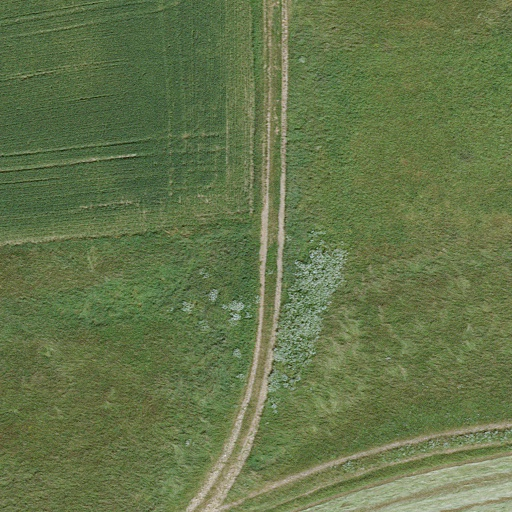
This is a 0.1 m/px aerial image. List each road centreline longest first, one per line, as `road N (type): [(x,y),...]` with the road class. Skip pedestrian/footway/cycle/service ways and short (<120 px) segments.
road 1 (track): [(200,511),(250,460),(273,377),(277,0)]
road 2 (track): [(221,511),(389,439),(511,424)]
